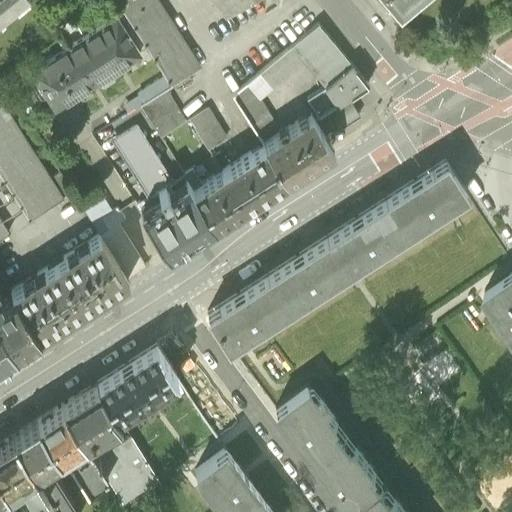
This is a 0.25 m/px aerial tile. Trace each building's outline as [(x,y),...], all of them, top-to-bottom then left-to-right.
[(0,0),(0,23),(27,0),(0,0)] [(167,82),(197,64),(156,0),(115,0),(161,73),(167,82)] [(213,0),(222,11),(238,0),(213,0)] [(390,0),(401,12),(415,0),(390,0)] [(115,10),(26,65),(33,77),(24,83),(34,99),(45,92),(53,105),(140,51),(115,10)] [(308,110),(312,117),(328,106),(339,124),(357,112),(346,94),(365,82),(316,21),(288,44),(304,63),(322,84),(305,95),(313,108),(308,110)] [(258,97),(304,63),(288,44),(230,93),(257,133),(275,122),(258,97)] [(122,101),(126,108),(137,101),(162,86),(167,82),(161,73),(136,89),(137,91),(122,101)] [(183,118),(162,86),(137,101),(158,134),(183,118)] [(0,166),(31,217),(65,196),(0,91),(0,166)] [(225,135),(206,104),(187,116),(206,146),(225,135)] [(260,140),(282,174),(322,149),(326,146),(330,144),(312,117),(308,110),(304,112),(279,128),(260,140)] [(133,115),(102,134),(142,197),(172,178),(133,115)] [(282,174),(260,140),(254,143),(190,184),(211,218),(229,207),(264,185),(276,178),(282,174)] [(448,157),(388,194),(410,230),(471,192),(448,157)] [(136,201),(165,247),(200,225),(206,222),(211,218),(190,184),(182,172),(177,175),(172,178),(142,197),(136,201)] [(76,193),(100,231),(110,225),(103,214),(112,208),(95,181),(76,193)] [(350,268),(410,230),(388,194),(328,232),(350,268)] [(110,225),(100,231),(127,275),(146,263),(119,221),(126,217),(118,205),(112,208),(103,214),(110,225)] [(0,234),(11,228),(0,210),(0,234)] [(15,287),(17,290),(44,330),(83,305),(127,275),(100,231),(55,261),(15,287)] [(290,306),(350,268),(328,232),(268,270),(290,306)] [(511,265),(481,288),(511,331),(511,265)] [(230,343),(290,306),(268,270),(208,308),(230,343)] [(0,312),(21,345),(44,330),(17,290),(10,294),(0,278),(0,312)] [(0,358),(21,345),(0,312),(0,358)] [(156,342),(95,380),(115,412),(176,374),(156,342)] [(316,454),(351,429),(312,379),(277,403),(316,454)] [(95,380),(61,402),(84,438),(118,416),(115,412),(95,380)] [(61,402),(36,417),(58,451),(58,452),(73,443),(77,450),(74,452),(91,480),(106,471),(95,455),(84,438),(61,402)] [(36,417),(13,433),(59,507),(73,499),(52,466),(50,466),(45,459),(58,451),(36,417)] [(351,429),(316,454),(355,505),(390,480),(351,429)] [(13,433),(0,440),(0,477),(5,485),(20,476),(42,511),(62,511),(59,507),(13,433)] [(129,433),(95,455),(106,471),(122,497),(157,476),(129,433)] [(194,469),(226,511),(243,511),(263,498),(224,446),(194,469)] [(360,511),(414,511),(390,480),(355,505),(360,511)] [(274,511),(263,498),(243,511),(274,511)]
